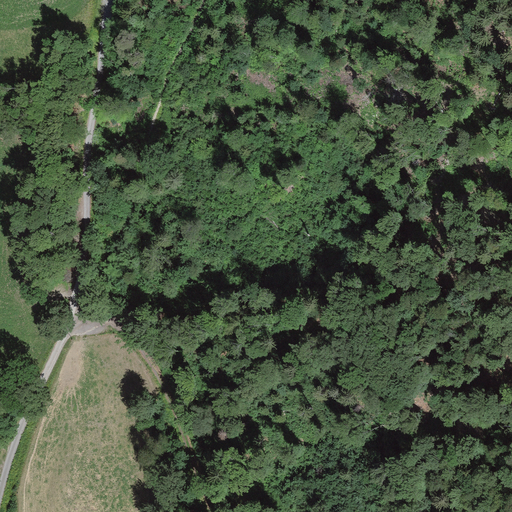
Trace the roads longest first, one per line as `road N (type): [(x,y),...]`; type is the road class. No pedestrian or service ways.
road 1 (track): [(114,0),(75,303),(0,496)]
road 2 (track): [(68,327),(103,323),(134,339),(167,396),(213,511)]
